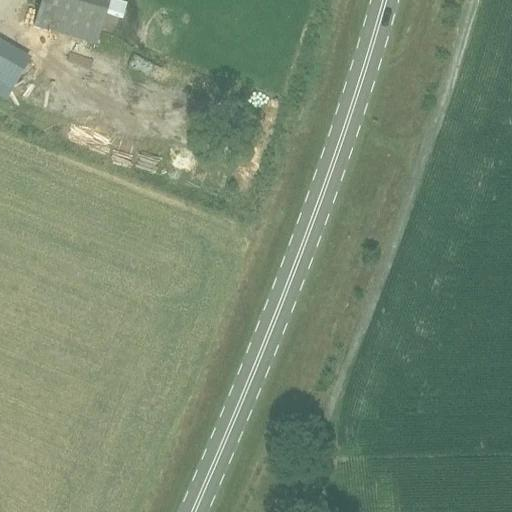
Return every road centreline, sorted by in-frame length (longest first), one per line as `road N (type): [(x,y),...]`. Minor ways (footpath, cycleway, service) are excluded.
road 1 (primary): [(193,511),(269,336),(386,0)]
road 2 (track): [(327,460),(343,361),(473,0)]
